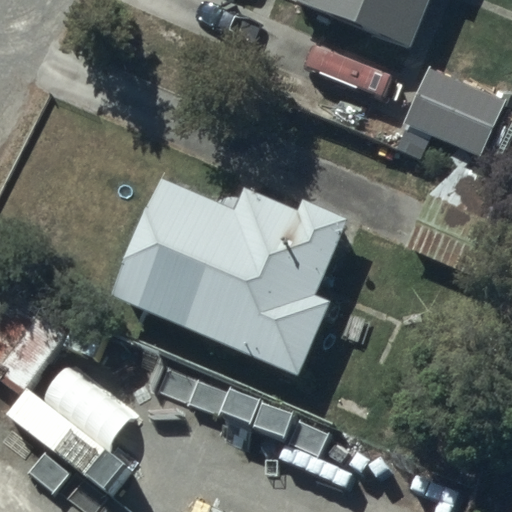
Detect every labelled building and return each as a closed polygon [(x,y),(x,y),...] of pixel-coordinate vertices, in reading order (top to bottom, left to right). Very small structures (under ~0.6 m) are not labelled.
[(439,0),(292,0),(285,18),(410,70),(439,0)] [(434,80),(407,137),(479,172),(506,114),(434,80)] [(511,236),(511,193),(467,175),(429,211),(407,264),(486,298),(511,236)] [(239,211),(168,183),(120,304),(308,378),(335,310),(319,304),(350,227),(304,209),(300,220),(244,198),(239,211)] [(85,335),(34,296),(0,337),(0,396),(20,413),(85,335)]
